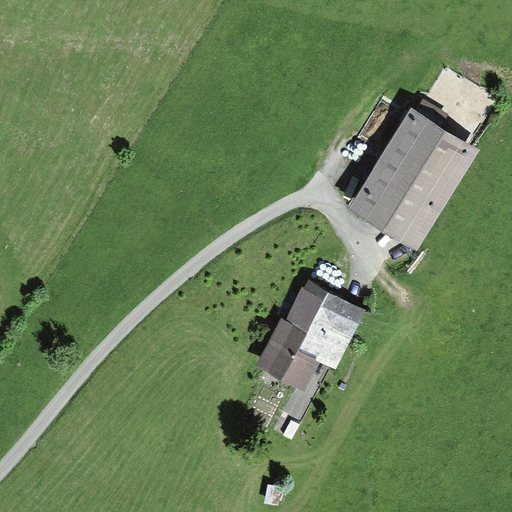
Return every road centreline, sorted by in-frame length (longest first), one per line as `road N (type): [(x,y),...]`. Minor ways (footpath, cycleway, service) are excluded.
road 1 (track): [(0,473),(140,314),(215,246),(317,194),(400,298)]
road 2 (track): [(411,65),(378,99),(317,194)]
